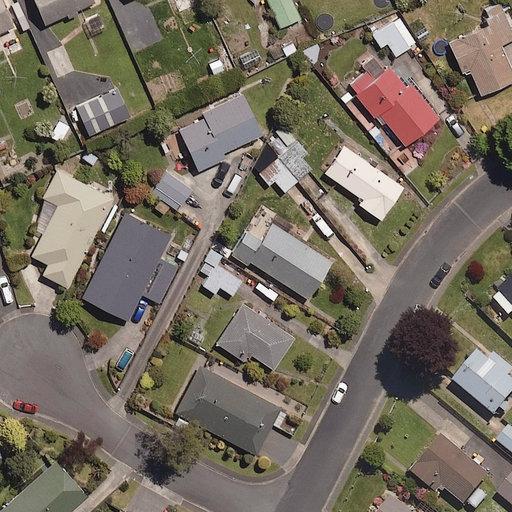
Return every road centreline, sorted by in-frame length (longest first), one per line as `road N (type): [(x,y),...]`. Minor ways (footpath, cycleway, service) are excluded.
road 1 (residential): [(511,181),(432,255),(295,511)]
road 2 (residential): [(33,359),(59,396),(249,511)]
